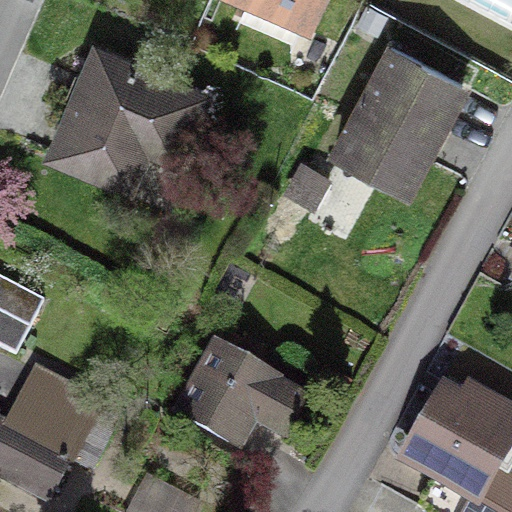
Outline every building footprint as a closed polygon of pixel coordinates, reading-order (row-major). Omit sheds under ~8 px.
[(253,0),(302,21),(311,0),(253,0)] [(332,155),(403,193),(459,87),(388,49),(332,155)] [(95,54),(51,155),(124,187),(148,132),(178,145),(198,99),(95,54)] [(327,181),(303,168),(288,195),(311,208),(327,181)] [(41,304),(0,282),(0,350),(13,357),(41,304)] [(278,437),(296,406),(213,359),(181,415),(236,447),(250,421),(278,437)] [(0,476),(45,500),(95,405),(35,373),(5,430),(0,427),(0,476)] [(463,413),(441,400),(404,464),(432,480),(415,510),(418,511),(511,511),(511,482),(507,480),(511,471),(511,422),(471,399),(463,413)] [(128,511),(194,511),(197,508),(145,480),(128,511)]
